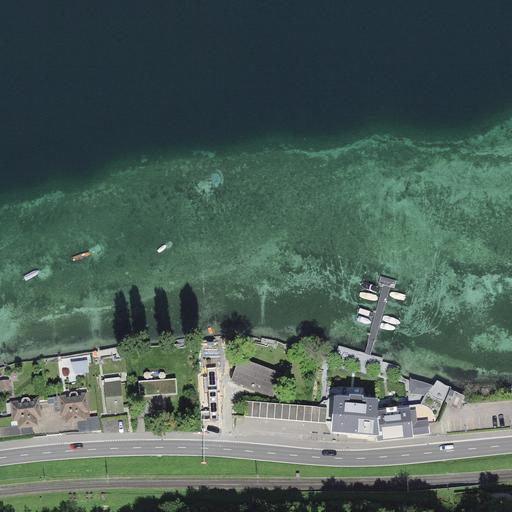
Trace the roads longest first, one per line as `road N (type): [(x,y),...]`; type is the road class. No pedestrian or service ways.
road 1 (primary): [(0,458),(193,447),(364,458),(511,444)]
road 2 (track): [(83,511),(483,500),(502,511)]
